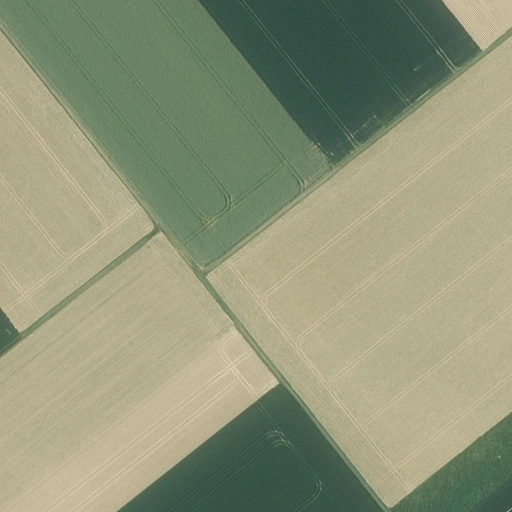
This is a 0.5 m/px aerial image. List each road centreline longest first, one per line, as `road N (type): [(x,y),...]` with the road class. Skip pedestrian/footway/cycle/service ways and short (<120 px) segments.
road 1 (track): [(386,511),(0,24)]
road 2 (track): [(511,35),(201,279)]
road 3 (track): [(163,230),(0,357)]
